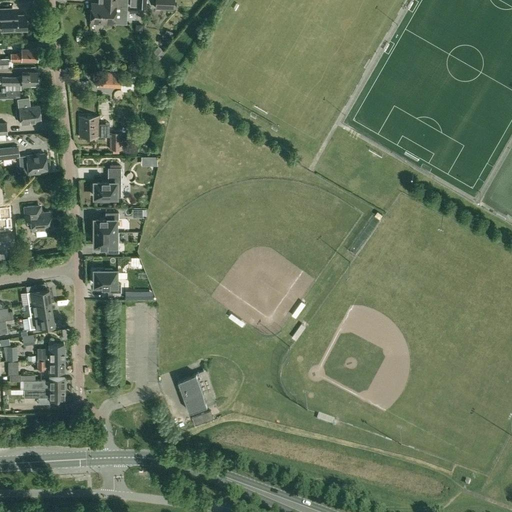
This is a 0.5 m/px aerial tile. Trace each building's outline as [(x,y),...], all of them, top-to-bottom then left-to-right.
[(116,5),(127,6),(127,0),(109,0),(109,4),(91,4),(90,22),(115,23),(116,5)] [(154,0),(155,8),(174,9),(174,0),(154,0)] [(11,8),(0,8),(0,16),(1,16),(2,30),(26,29),(26,14),(11,15),(11,8)] [(21,61),(37,61),(37,48),(21,48),(21,53),(10,53),(11,61),(21,61)] [(0,58),(0,68),(9,68),(9,58),(0,58)] [(98,71),(98,86),(121,87),(121,73),(98,71)] [(2,77),(1,84),(36,85),(36,72),(21,72),(21,77),(2,77)] [(41,121),(39,105),(19,108),(21,124),(41,121)] [(98,115),(79,115),(79,136),(98,136),(110,136),(110,133),(109,133),(109,130),(109,123),(98,123),(98,115)] [(120,133),(110,133),(110,136),(110,149),(112,149),(113,153),(119,153),(119,149),(121,149),(121,133),(120,133)] [(18,146),(0,147),(0,159),(4,159),(11,158),(19,157),(18,146)] [(28,174),(46,172),(44,154),(20,156),(21,173),(28,173),(28,174)] [(93,183),(93,191),(94,191),(94,196),(105,196),(105,198),(112,198),(112,196),(121,196),(121,167),(108,167),(108,180),(101,180),(101,182),(94,182),(94,183),(93,183)] [(30,230),(35,230),(36,236),(45,235),(44,229),(52,228),(50,211),(46,211),(45,209),(41,209),(41,205),(23,206),(24,224),(30,223),(30,230)] [(9,208),(0,209),(0,229),(10,229),(9,208)] [(117,231),(117,219),(118,219),(118,211),(105,211),(105,217),(100,217),(100,219),(94,219),(94,224),(93,224),(93,231),(118,231),(117,231)] [(118,252),(118,231),(93,231),(93,238),(94,238),(94,244),(100,244),(100,246),(105,246),(105,252),(118,252)] [(94,275),(93,275),(93,282),(94,282),(94,284),(101,284),(101,285),(108,285),(108,291),(121,291),(121,283),(118,283),(118,270),(112,270),(112,268),(105,268),(105,270),(94,270),(94,275)] [(28,304),(51,300),(49,288),(26,291),(28,304)] [(28,315),(28,316),(53,312),(51,300),(28,304),(30,315),(28,315)] [(30,328),(54,324),(53,312),(28,316),(30,328)] [(12,335),(12,321),(4,321),(5,336),(12,335)] [(65,350),(64,350),(64,344),(49,344),(49,347),(37,348),(37,360),(49,360),(65,360),(65,350)] [(18,359),(17,346),(4,347),(5,360),(18,359)] [(65,372),(65,360),(49,360),(37,360),(37,362),(30,362),(30,369),(45,369),(45,367),(49,367),(49,372),(65,372)] [(204,370),(178,379),(190,411),(215,402),(204,370)] [(31,380),(23,380),(23,381),(24,387),(24,388),(31,388),(49,388),(65,388),(65,378),(49,378),(49,383),(45,382),(45,380),(35,380),(31,380)] [(31,388),(24,388),(24,389),(24,393),(24,397),(31,396),(38,396),(49,396),(49,397),(49,400),(65,400),(65,388),(49,388),(31,388)] [(198,424),(217,417),(214,409),(195,416),(198,424)] [(322,421),(336,424),(338,418),(323,415),(322,421)]
